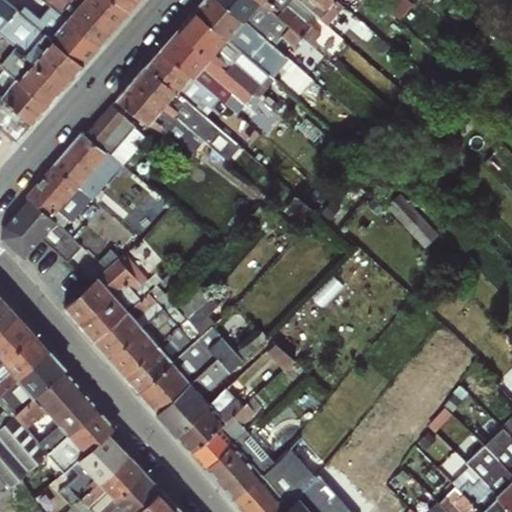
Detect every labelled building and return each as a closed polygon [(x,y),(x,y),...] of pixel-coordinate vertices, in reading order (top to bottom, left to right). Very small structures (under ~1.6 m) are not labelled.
[(0,0),(0,62),(16,77),(31,59),(49,37),(34,25),(2,0),(0,0)] [(44,0),(2,0),(34,25),(51,5),(44,0)] [(79,0),(44,0),(51,5),(65,16),(79,0)] [(79,0),(65,16),(98,44),(113,26),(81,0),(79,0)] [(81,0),(113,26),(128,9),(115,0),(81,0)] [(115,0),(128,9),(135,0),(115,0)] [(65,16),(51,5),(34,25),(49,37),(49,36),(65,16)] [(98,44),(65,16),(49,36),(82,62),(98,44)] [(49,36),(49,37),(31,59),(61,86),(82,62),(49,36)] [(61,86),(31,59),(16,77),(15,77),(47,103),(61,86)] [(16,77),(0,62),(0,93),(1,94),(15,77),(16,77)] [(47,103),(15,77),(1,94),(1,95),(31,121),(47,103)] [(31,121),(1,95),(0,95),(0,124),(16,138),(31,121)] [(83,131),(122,165),(146,138),(108,103),(83,131)] [(122,165),(83,131),(53,164),(89,195),(111,169),(117,171),(122,165)] [(89,195),(53,164),(26,193),(26,198),(73,236),(78,228),(70,219),(89,195)] [(406,190),(390,203),(426,246),(442,233),(406,190)] [(73,236),(26,198),(4,221),(0,231),(0,237),(22,258),(41,239),(66,262),(82,245),(73,236)] [(93,340),(158,283),(151,274),(146,277),(124,251),(64,303),(93,340)] [(158,283),(93,340),(108,356),(171,302),(177,296),(170,287),(164,291),(158,283)] [(184,317),(122,373),(137,389),(210,325),(213,321),(208,314),(218,304),(201,285),(179,306),(186,316),(184,317)] [(171,302),(108,356),(122,373),(184,317),(171,302)] [(210,325),(137,389),(155,410),(229,344),(210,325)] [(229,344),(155,410),(175,433),(208,402),(203,395),(265,338),(260,332),(235,351),(229,344)] [(208,402),(175,433),(192,452),(242,404),(225,387),(208,402)] [(17,411),(32,426),(48,410),(33,395),(17,411)] [(242,404),(192,452),(204,466),(246,430),(241,425),(262,406),(254,396),(242,404)] [(511,438),(511,416),(511,415),(500,426),(511,438)] [(511,510),(511,472),(485,444),(463,424),(449,447),(469,465),(511,510)] [(511,472),(511,438),(500,426),(485,444),(511,472)] [(246,430),(204,466),(218,482),(261,446),(246,430)] [(232,498),(274,461),(261,446),(218,482),(232,498)] [(244,511),(247,511),(276,490),(272,486),(291,466),(280,454),(274,461),(232,498),(244,511)] [(190,511),(163,483),(131,511),(126,511),(112,496),(114,494),(87,465),(61,488),(83,511),(190,511)] [(479,511),(511,511),(511,510),(469,465),(451,482),(453,485),(479,511)] [(447,511),(479,511),(453,485),(437,502),(447,511)] [(276,490),(247,511),(280,511),(289,505),(276,490)] [(447,511),(437,502),(430,510),(431,511),(447,511)]
